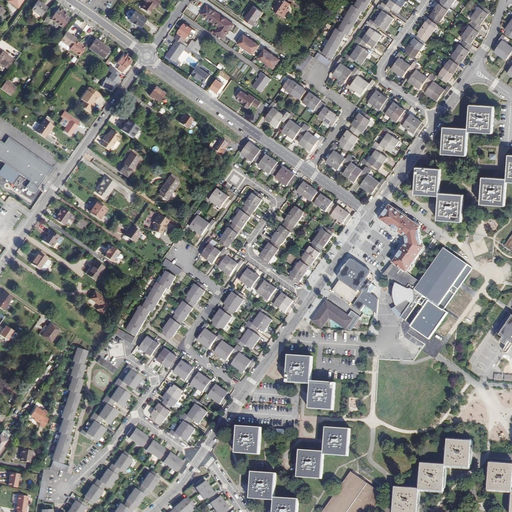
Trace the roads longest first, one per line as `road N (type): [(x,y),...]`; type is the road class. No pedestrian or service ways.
road 1 (residential): [(0,266),(144,60)]
road 2 (residential): [(151,59),(308,170)]
road 3 (residential): [(246,391),(189,348),(220,290),(182,252)]
road 4 (residential): [(309,299),(249,254),(278,202),(247,178),(235,179)]
road 5 (residential): [(435,118),(381,74),(428,0)]
road 6 (residential): [(308,170),(346,114),(314,73)]
